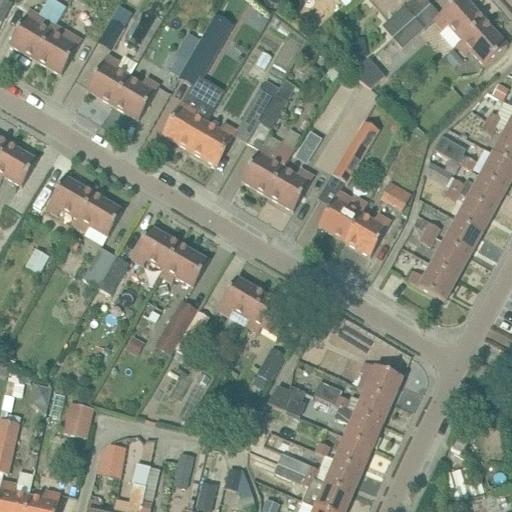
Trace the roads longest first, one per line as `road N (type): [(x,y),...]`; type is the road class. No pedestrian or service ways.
road 1 (residential): [(458,364),(0,97)]
road 2 (residential): [(396,511),(458,364)]
